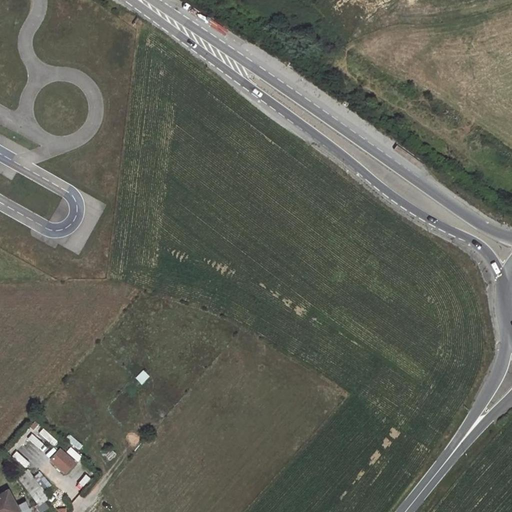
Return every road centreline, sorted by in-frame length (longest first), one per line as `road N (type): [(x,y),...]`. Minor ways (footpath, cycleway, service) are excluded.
road 1 (primary): [(178,26),(396,202),(482,249),(505,286)]
road 2 (primary): [(511,235),(408,181),(178,26)]
